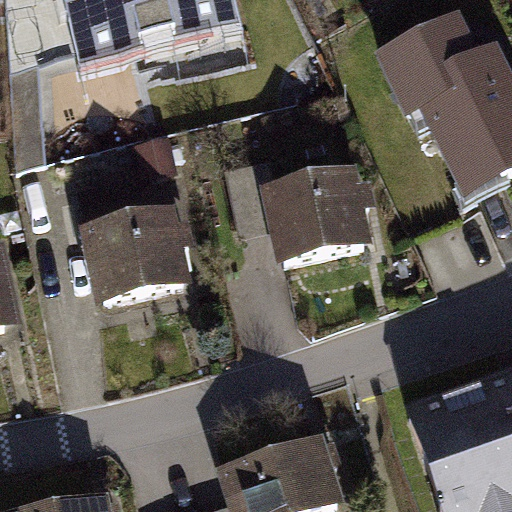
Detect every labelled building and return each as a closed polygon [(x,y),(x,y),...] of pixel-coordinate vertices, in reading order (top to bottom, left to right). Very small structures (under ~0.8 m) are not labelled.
[(67,0),(83,67),(237,31),(229,0),(67,0)] [(373,65),(405,130),(421,122),(464,210),(511,186),(511,90),(493,52),(474,61),(455,25),(373,65)] [(171,141),(137,148),(146,188),(180,181),(171,141)] [(241,244),(265,239),(256,196),(268,193),(262,168),(226,176),(241,244)] [(351,175),(268,193),(256,196),(265,239),(272,272),(368,251),(360,215),(351,175)] [(127,187),(81,197),(88,230),(79,232),(97,313),(193,292),(185,253),(176,213),(159,217),(155,196),(130,202),(127,187)] [(0,330),(20,326),(2,250),(0,250),(0,330)] [(511,511),(511,375),(397,415),(431,511),(511,511)] [(220,478),(231,511),(330,511),(345,507),(330,463),(323,443),(220,478)] [(114,511),(112,499),(43,511),(114,511)]
